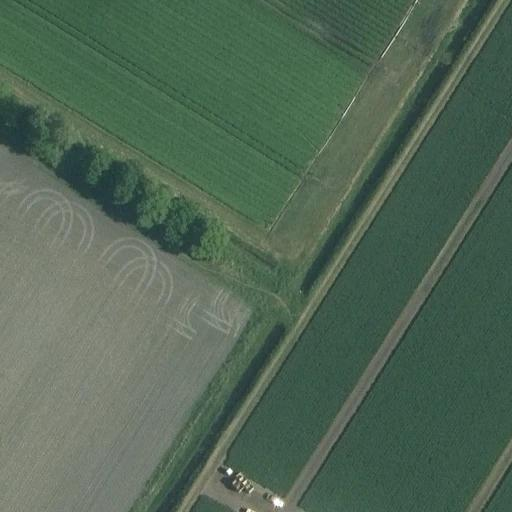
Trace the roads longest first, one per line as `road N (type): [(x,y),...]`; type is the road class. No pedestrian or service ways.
road 1 (track): [(463,0),(137,511)]
road 2 (track): [(263,311),(0,136)]
